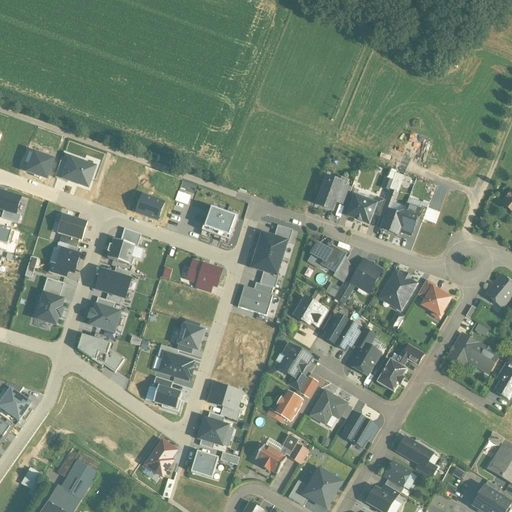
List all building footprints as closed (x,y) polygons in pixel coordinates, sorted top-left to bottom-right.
[(389,155),(409,162),(415,145),(396,138),(389,155)] [(36,153),(30,150),(25,164),(30,166),(34,154),(35,155),(36,153)] [(35,155),(34,154),(30,166),(26,176),(48,183),(55,162),(35,155)] [(70,157),(68,165),(67,166),(69,167),(64,180),(69,182),(88,188),(95,169),(83,165),(84,162),(70,157)] [(61,162),(55,179),(68,184),(69,182),(64,180),(69,167),(67,166),(68,165),(61,162)] [(342,179),(339,188),(341,189),(336,203),(345,206),(349,195),(351,190),(346,187),(348,182),(342,179)] [(339,188),(325,183),(316,206),(332,212),(336,203),(341,189),(339,188)] [(385,201),(380,216),(385,219),(388,212),(389,212),(396,194),(389,191),(385,201)] [(511,192),(502,204),(511,212),(511,192)] [(0,209),(5,211),(17,215),(22,200),(0,193),(0,209)] [(190,197),(178,193),(175,201),(187,205),(190,197)] [(355,197),(349,195),(345,206),(345,208),(350,210),(355,198),(355,197)] [(136,215),(158,223),(165,204),(142,196),(136,215)] [(374,204),(355,197),(355,198),(350,210),(347,217),(369,225),(373,215),(376,205),(374,204)] [(385,201),(377,198),(374,204),(376,205),(373,215),(380,217),(380,216),(385,201)] [(406,205),(402,217),(389,212),(388,212),(385,219),(381,230),(398,236),(399,233),(410,237),(417,218),(420,211),(419,210),(406,205)] [(427,209),(421,207),(419,210),(420,211),(417,218),(423,221),(427,209)] [(203,233),(230,242),(239,218),(211,208),(203,233)] [(427,209),(423,221),(435,225),(439,214),(427,209)] [(2,220),(18,225),(21,216),(17,215),(5,211),(2,220)] [(57,235),(62,237),(80,242),(83,243),(88,224),(63,216),(57,235)] [(278,227),(274,239),(287,243),(288,244),(292,232),(278,227)] [(0,244),(7,247),(12,232),(0,228),(0,244)] [(138,249),(142,236),(125,231),(121,244),(135,248),(138,249)] [(257,252),(282,260),(287,243),(274,239),(262,236),(257,252)] [(69,247),(77,250),(80,242),(62,237),(60,244),(69,247)] [(135,248),(121,244),(114,241),(112,247),(110,246),(108,254),(110,255),(108,261),(132,268),(135,259),(132,258),(135,248)] [(330,253),(318,245),(312,255),(324,263),(330,253)] [(79,257),(81,251),(77,250),(69,247),(68,253),(79,257)] [(345,257),(333,249),(330,253),(324,263),(322,266),(335,274),(345,257)] [(80,257),(79,257),(68,253),(62,251),(57,267),(56,269),(68,272),(75,274),(80,257)] [(277,277),(282,260),(257,252),(252,270),(264,273),(277,277)] [(335,274),(333,278),(343,284),(352,269),(345,257),(335,274)] [(370,265),(364,261),(351,283),(369,294),(382,272),(373,267),(373,264),(370,265)] [(199,282),(213,287),(217,288),(222,273),(204,267),(205,266),(194,263),(188,281),(198,284),(199,282)] [(66,279),(68,272),(56,269),(57,267),(52,266),(49,274),(66,279)] [(25,278),(32,280),(35,270),(28,268),(25,278)] [(116,269),(114,276),(128,280),(130,274),(116,269)] [(114,276),(102,272),(99,282),(128,291),(131,281),(128,280),(114,276)] [(277,277),(264,273),(260,285),(273,289),(275,290),(278,277),(277,277)] [(417,285),(396,273),(383,294),(392,299),(393,304),(392,307),(401,312),(417,285)] [(508,283),(501,278),(487,295),(503,308),(511,296),(511,291),(511,290),(511,283),(508,283)] [(43,295),(44,295),(60,300),(64,285),(47,280),(43,295)] [(437,287),(427,281),(417,296),(426,301),(433,289),(435,290),(437,287)] [(99,282),(96,291),(108,295),(122,300),(125,300),(128,291),(99,282)] [(213,287),(199,282),(198,284),(196,290),(210,295),(213,287)] [(271,296),(273,289),(260,285),(256,284),(254,291),(271,296)] [(343,284),(334,300),(343,305),(352,289),(343,284)] [(336,288),(331,285),(327,291),(333,294),(336,288)] [(190,295),(191,289),(180,286),(178,292),(184,294),(184,293),(190,295)] [(273,297),(271,296),(254,291),(245,288),(238,309),(267,317),(273,297)] [(426,301),(423,307),(440,317),(450,300),(435,290),(433,289),(426,301)] [(210,311),(212,303),(213,302),(190,295),(184,293),(184,294),(179,309),(179,311),(190,315),(205,319),(207,310),(210,311)] [(57,328),(65,301),(60,300),(44,295),(37,322),(57,328)] [(122,300),(108,295),(106,302),(120,306),(122,300)] [(116,305),(99,299),(96,308),(97,308),(113,313),(116,305)] [(327,312),(305,299),(305,300),(301,301),(300,304),(301,307),(295,317),(309,326),(311,323),(316,315),(323,319),(327,312)] [(186,321),(188,321),(190,315),(179,311),(179,309),(173,307),(171,316),(186,321)] [(477,310),(472,307),(466,317),(471,320),(477,310)] [(113,313),(97,308),(95,314),(92,313),(89,320),(93,321),(91,327),(114,334),(120,315),(113,313)] [(397,314),(388,330),(395,334),(404,318),(397,314)] [(323,319),(316,315),(311,323),(318,328),(323,319)] [(349,323),(338,316),(336,320),(328,334),(325,340),(335,346),(349,323)] [(331,317),(323,331),(328,334),(336,320),(331,317)] [(188,321),(186,321),(184,326),(184,327),(199,331),(200,325),(188,321)] [(359,329),(349,323),(335,346),(345,352),(348,347),(357,332),(359,329)] [(482,337),(487,332),(479,325),(474,331),(482,337)] [(184,327),(179,346),(193,350),(197,351),(203,332),(199,331),(184,327)] [(376,336),(365,330),(362,335),(355,347),(361,351),(364,344),(369,347),(376,336)] [(357,332),(348,347),(354,350),(355,347),(362,335),(357,332)] [(111,345),(82,337),(78,352),(92,361),(104,365),(109,352),(111,345)] [(477,345),(463,337),(449,360),(463,368),(466,363),(476,346),(477,345)] [(369,347),(364,344),(361,351),(350,368),(367,378),(381,354),(369,347)] [(311,358),(289,345),(284,355),(287,357),(280,370),(287,374),(293,378),(295,373),(300,376),(302,374),(302,371),(304,367),(306,367),(311,358)] [(179,346),(177,351),(191,356),(193,350),(179,346)] [(423,355),(410,347),(409,346),(408,347),(403,357),(402,357),(408,361),(417,366),(418,367),(418,366),(423,356),(424,356),(423,355)] [(476,346),(466,363),(487,376),(498,359),(476,346)] [(178,352),(162,347),(158,358),(164,360),(165,355),(176,359),(177,358),(178,352)] [(116,373),(125,361),(112,353),(109,352),(104,365),(116,373)] [(177,358),(176,359),(165,355),(164,360),(159,373),(188,383),(194,364),(177,358)] [(403,357),(401,356),(402,356),(401,355),(400,356),(395,364),(403,369),(408,361),(402,357),(403,357)] [(395,364),(391,362),(392,362),(391,361),(390,362),(384,372),(383,373),(384,373),(378,383),(377,384),(378,384),(384,388),(385,388),(387,389),(386,389),(387,390),(393,393),(394,394),(394,393),(398,386),(400,387),(404,380),(405,379),(403,378),(407,372),(407,371),(406,371),(403,369),(395,364)] [(511,368),(505,365),(496,380),(501,383),(508,371),(511,372),(511,370),(511,368)] [(511,372),(508,371),(501,383),(495,393),(508,401),(511,394),(511,372)] [(293,378),(288,386),(300,393),(307,381),(300,376),(295,373),(293,378)] [(173,383),(156,378),(153,389),(158,390),(159,388),(171,392),(173,383)] [(309,379),(300,394),(308,399),(317,383),(309,379)] [(8,384),(4,389),(11,394),(12,392),(18,397),(23,390),(8,384)] [(242,394),(214,386),(208,404),(224,409),(236,412),(237,410),(242,394)] [(171,392),(159,388),(158,390),(154,404),(162,407),(162,409),(178,414),(182,402),(180,402),(182,395),(171,392)] [(20,422),(31,406),(18,397),(12,392),(11,394),(0,408),(20,422)] [(302,402),(286,392),(274,413),(284,419),(289,422),(302,402)] [(326,393),(311,417),(325,426),(331,415),(339,420),(340,417),(347,406),(347,405),(326,393)] [(347,406),(340,417),(346,421),(351,413),(353,409),(347,406)] [(236,412),(224,409),(221,417),(225,419),(237,423),(241,411),(237,410),(236,412)] [(274,413),(271,411),(267,416),(281,425),(284,419),(274,413)] [(346,421),(342,427),(348,430),(356,416),(351,413),(346,421)] [(223,426),(225,419),(221,417),(210,414),(208,422),(223,426)] [(348,430),(343,438),(352,443),(366,421),(356,416),(348,430)] [(0,436),(0,437),(2,438),(10,428),(0,420),(0,436)] [(223,426),(208,422),(204,421),(198,440),(202,441),(215,445),(223,447),(228,428),(223,426)] [(375,427),(366,421),(352,443),(362,449),(366,441),(375,427)] [(375,427),(366,441),(372,444),(380,430),(375,427)] [(504,440),(493,433),(488,441),(499,448),(504,440)] [(432,456),(405,439),(397,452),(419,465),(425,468),(428,464),(432,456)] [(213,451),(215,445),(202,441),(200,447),(213,451)] [(177,452),(163,443),(147,466),(163,477),(173,463),(171,461),(177,452)] [(309,452),(297,445),(293,452),(289,458),(289,459),(301,466),(309,452)] [(278,455),(264,446),(255,462),(262,466),(261,467),(269,472),(270,471),(277,475),(286,460),(278,455)] [(293,452),(283,446),(278,455),(284,458),(286,456),(289,458),(293,452)] [(511,451),(503,446),(493,462),(501,467),(496,475),(511,484),(511,451)] [(74,449),(58,475),(68,480),(78,463),(96,474),(101,465),(74,449)] [(218,460),(198,453),(192,474),(212,480),(218,460)] [(237,467),(239,459),(223,454),(221,463),(237,467)] [(78,463),(68,480),(62,489),(82,501),(88,492),(98,475),(96,474),(78,463)] [(410,474),(393,464),(385,478),(389,480),(402,488),(403,487),(410,474)] [(428,464),(425,468),(419,465),(416,471),(431,479),(437,469),(428,464)] [(308,500),(327,511),(342,484),(318,470),(309,488),(303,497),(308,500)] [(22,486),(34,492),(43,477),(31,471),(22,486)] [(402,488),(389,480),(385,486),(399,494),(400,495),(404,488),(403,487),(402,488)] [(289,499),(304,508),(308,500),(303,497),(309,488),(299,482),(289,499)] [(501,490),(488,482),(484,487),(498,495),(501,490)] [(385,486),(381,493),(395,501),(399,494),(385,486)] [(59,487),(43,511),(75,511),(82,501),(62,489),(59,487)] [(484,487),(472,507),(480,511),(506,511),(509,509),(511,504),(498,495),(484,487)] [(381,493),(375,489),(367,503),(376,509),(377,511),(387,511),(395,501),(381,493)] [(263,511),(264,511),(250,503),(244,511),(263,511)]
